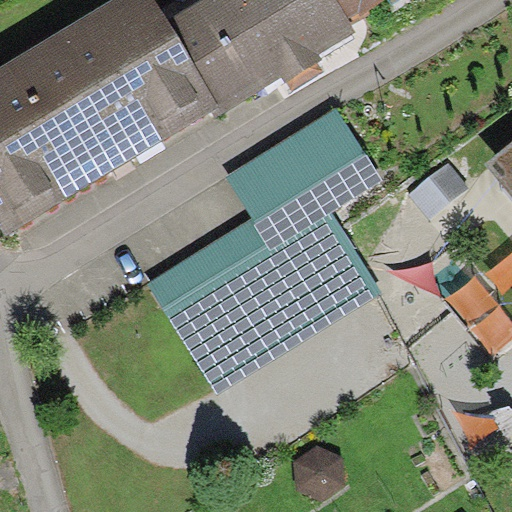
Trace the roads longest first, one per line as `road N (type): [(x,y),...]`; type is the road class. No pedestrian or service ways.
road 1 (residential): [(481,0),(0,284)]
road 2 (residential): [(0,385),(38,511)]
